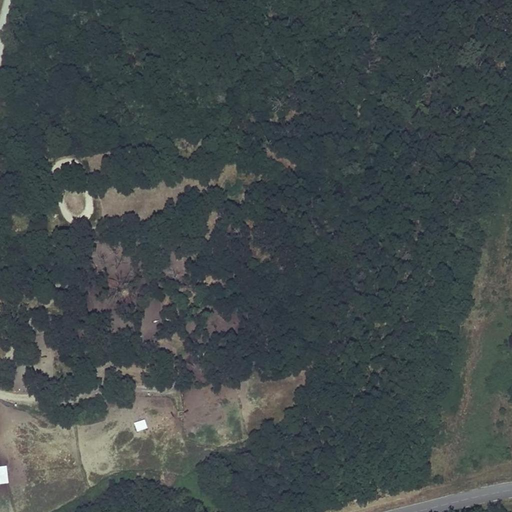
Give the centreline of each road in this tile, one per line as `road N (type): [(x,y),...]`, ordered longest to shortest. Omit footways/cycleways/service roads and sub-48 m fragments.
road 1 (track): [(0,372),(61,286),(85,216),(80,170),(61,160),(53,174),(67,216)]
road 2 (track): [(0,392),(41,400),(144,371)]
